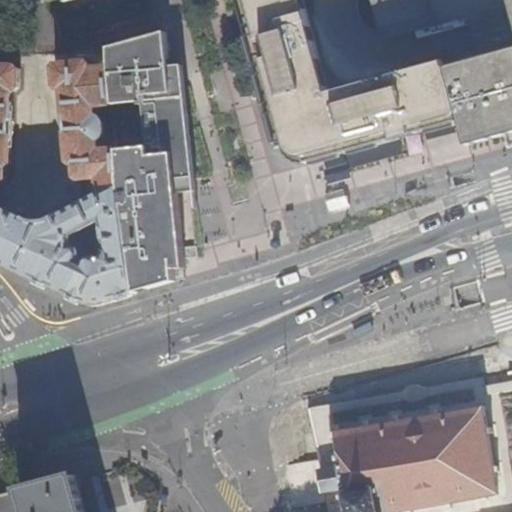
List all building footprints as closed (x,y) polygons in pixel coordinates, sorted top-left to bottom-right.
[(423,126),(424,133),(463,122),(446,61),(330,93),(304,0),(238,0),(250,42),(251,43),(280,145),(282,153),(286,158),(291,163),(297,165),(303,165),(309,164),(411,136),(414,129),(423,126)] [(370,0),(382,43),(469,19),(474,35),(477,46),(478,52),(503,45),(511,42),(511,3),(511,0),(370,0)] [(478,52),(446,61),(463,122),(470,150),(511,138),(511,0),(511,3),(511,42),(503,45),(478,52)] [(159,289),(185,281),(184,274),(187,273),(186,259),(184,250),(178,194),(193,192),(195,211),(198,211),(197,206),(194,177),(183,67),(171,68),(168,34),(120,47),(110,49),(109,71),(113,107),(117,106),(141,104),(141,107),(145,107),(149,145),(144,145),(144,148),(117,152),(125,225),(134,295),(159,289)] [(97,305),(134,295),(125,225),(117,152),(102,154),(101,142),(104,138),(106,134),(106,130),(105,125),(101,122),(98,120),(97,108),(113,107),(109,71),(93,72),(93,68),(89,64),(60,66),(59,69),(57,70),(58,87),(60,88),(62,91),(65,91),(66,95),(73,162),(75,163),(76,165),(79,165),(80,178),(83,179),(84,182),(103,179),(104,196),(55,221),(50,222),(42,223),(36,222),(26,219),(0,207),(0,184),(4,184),(6,182),(8,181),(8,168),(11,167),(11,165),(13,165),(15,93),(18,93),(18,91),(22,89),(22,72),(20,72),(18,68),(0,68),(0,263),(88,304),(97,305)] [(411,136),(424,133),(423,126),(414,129),(411,136)] [(349,200),(348,197),(326,203),(327,206),(329,216),(337,213),(343,212),(351,209),(349,200)] [(184,250),(186,259),(200,257),(199,248),(184,250)] [(356,341),(375,331),(371,324),(352,333),(356,341)] [(479,505),(480,511),(502,511),(501,502),(497,474),(496,468),(491,435),(490,429),(488,410),(491,404),(486,401),(485,387),(331,414),(335,434),(330,434),(331,438),(335,438),(339,457),(334,458),(334,461),(339,461),(340,468),(320,472),(321,475),(320,475),(322,488),(323,488),(324,492),(344,488),(346,495),(341,496),(342,501),(347,500),(348,511),(437,511),(479,505)] [(240,468),(301,462),(297,415),(236,421),(240,468)] [(83,511),(73,474),(19,490),(21,496),(25,511),(83,511)] [(0,511),(25,511),(21,496),(19,490),(0,494),(0,511)] [(502,511),(511,511),(511,500),(501,502),(502,511)]
